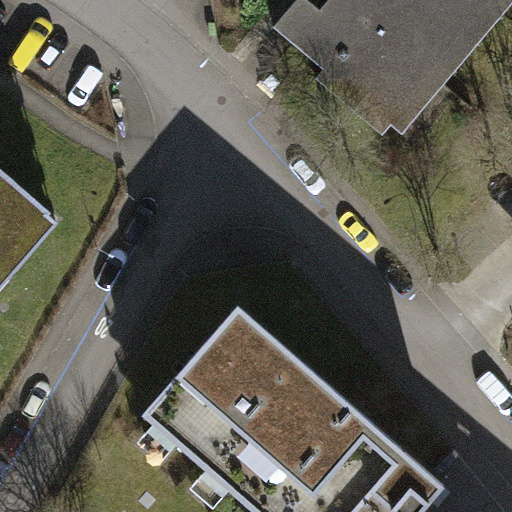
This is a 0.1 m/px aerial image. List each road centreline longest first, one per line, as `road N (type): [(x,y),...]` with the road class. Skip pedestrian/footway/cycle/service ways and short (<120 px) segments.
road 1 (residential): [(230,133),(172,210),(13,511)]
road 2 (residential): [(230,133),(511,460)]
road 3 (residential): [(95,0),(149,40),(230,133)]
